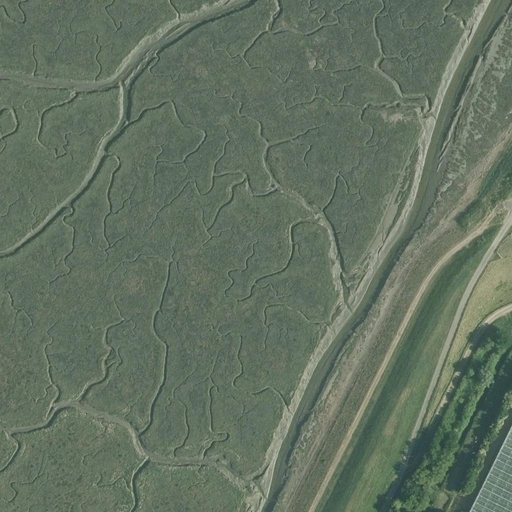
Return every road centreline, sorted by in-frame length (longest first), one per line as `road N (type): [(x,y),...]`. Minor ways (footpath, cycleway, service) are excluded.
road 1 (unclassified): [(402,472),(471,285),(511,217)]
road 2 (track): [(511,303),(475,334),(442,425),(413,460)]
